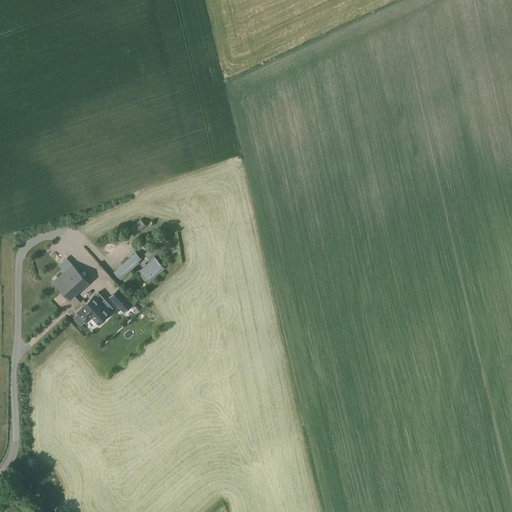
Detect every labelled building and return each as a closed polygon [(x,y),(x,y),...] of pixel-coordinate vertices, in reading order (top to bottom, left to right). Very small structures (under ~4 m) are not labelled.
[(135,236),(146,225),(141,219),(129,229),(135,236)] [(160,251),(154,245),(145,253),(150,260),(160,251)] [(140,275),(148,283),(164,268),(155,257),(141,270),(143,273),(140,275)] [(53,281),(69,299),(89,282),(72,263),(53,281)] [(82,306),(82,307),(76,312),(78,313),(74,317),(81,324),(85,321),(86,322),(92,317),(98,323),(110,312),(109,311),(112,308),(98,292),(94,295),(82,306)]
